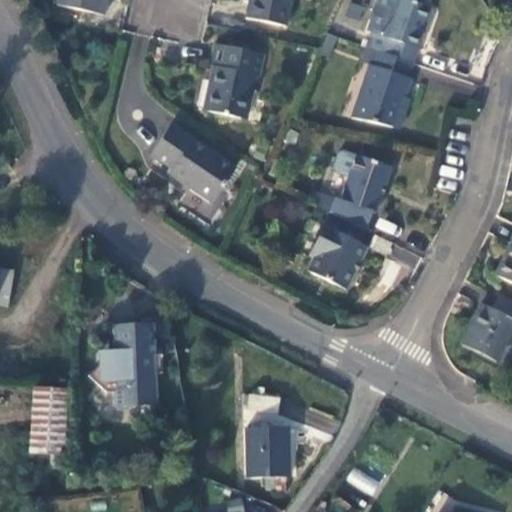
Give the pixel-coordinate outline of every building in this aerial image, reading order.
[(61,0),(60,5),(103,15),(106,0),(61,0)] [(223,0),(223,2),(263,11),(265,0),(223,0)] [(385,36),(396,0),(380,0),(370,31),(385,36)] [(380,51),(411,61),(430,8),(408,0),(396,0),(385,36),(380,51)] [(236,41),(194,31),(192,40),(190,55),(194,56),(186,99),(221,105),(228,65),(233,66),(236,41)] [(407,75),(411,61),(380,51),(374,67),(370,65),(353,118),(394,125),(411,77),(407,75)] [(214,155),(150,111),(139,128),(130,140),(151,156),(147,162),(191,190),(214,155)] [(331,213),(366,231),(374,212),(379,213),(392,167),(357,157),(341,204),(336,201),(331,213)] [(361,244),(366,231),(331,213),(325,228),(330,230),(308,273),(347,292),(368,249),(361,244)] [(511,242),(497,276),(511,282),(511,242)] [(511,302),(497,295),(489,311),(480,306),(461,346),(492,362),(511,323),(511,322),(511,302)] [(92,343),(85,343),(67,363),(85,379),(95,378),(96,393),(136,391),(134,359),(141,358),(140,340),(132,340),(130,309),(90,312),(92,343)] [(260,380),(229,376),(228,391),(258,395),(260,380)] [(46,380),(13,378),(9,441),(42,443),(46,380)] [(309,407),(302,424),(333,437),(340,420),(309,407)] [(265,409),(228,410),(229,461),(269,460),(267,434),(280,433),(278,412),(265,409)] [(372,496),(380,482),(353,466),(345,480),(372,496)] [(178,480),(180,491),(195,489),(193,479),(178,480)] [(180,491),(184,511),(200,511),(214,510),(211,488),(195,489),(180,491)] [(458,511),(441,503),(436,511),(458,511)]
